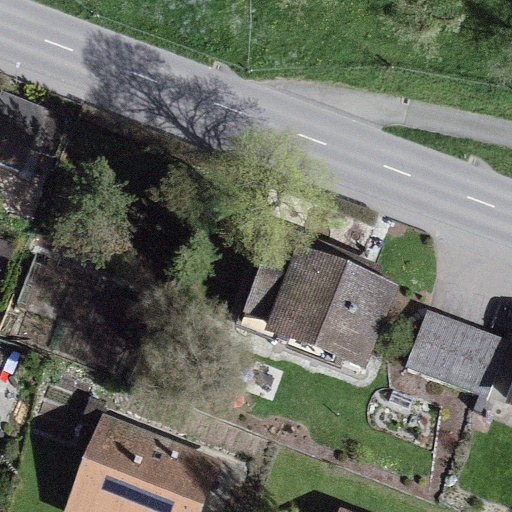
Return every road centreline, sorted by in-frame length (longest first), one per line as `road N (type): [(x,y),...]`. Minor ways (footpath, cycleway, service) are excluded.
road 1 (tertiary): [(0,20),(511,210)]
road 2 (track): [(511,142),(383,118),(224,102)]
